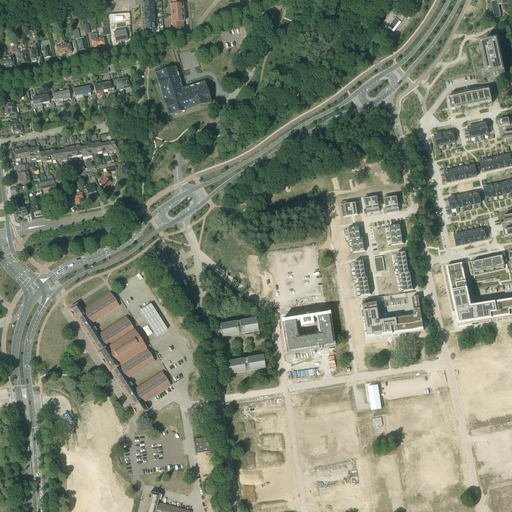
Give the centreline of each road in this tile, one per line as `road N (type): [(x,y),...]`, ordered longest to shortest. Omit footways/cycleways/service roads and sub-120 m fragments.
road 1 (residential): [(36,226),(102,214),(115,203),(139,104),(134,56)]
road 2 (secondary): [(36,294),(14,345),(30,511)]
road 3 (secondary): [(40,511),(27,361),(50,296)]
road 4 (secondary): [(196,207),(252,165),(370,104)]
road 5 (secondary): [(360,90),(186,192)]
road 6 (unclassified): [(283,389),(271,317),(195,248)]
road 7 (unclassified): [(283,389),(446,360)]
road 8 (unknown): [(480,511),(447,367)]
road 9 (secondary): [(161,208),(125,241),(44,284)]
road 10 (secondary): [(50,296),(170,223)]
road 11 (residential): [(0,85),(134,56)]
road 12 (unclassified): [(136,422),(64,310)]
road 13 (residential): [(451,256),(423,128)]
road 14 (residential): [(283,389),(303,511)]
